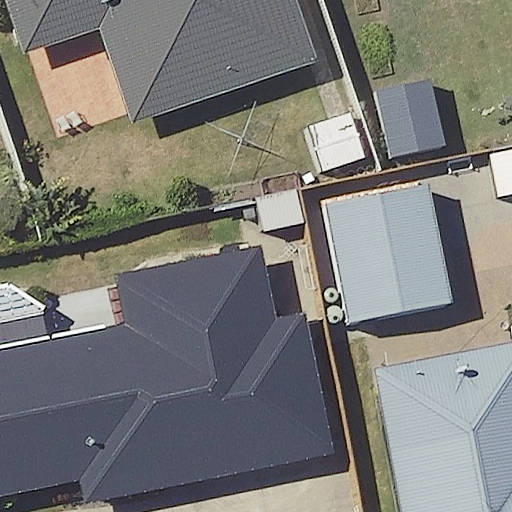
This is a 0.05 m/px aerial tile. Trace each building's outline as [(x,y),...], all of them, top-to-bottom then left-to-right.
[(307,72),(282,0),(7,0),(27,59),(102,34),(134,129),(307,72)] [(356,108),(298,127),(320,195),(379,176),(356,108)] [(511,153),(482,160),(496,219),(511,214),(511,153)] [(450,314),(426,207),(331,228),(355,335),(450,314)] [(272,345),(257,266),(125,290),(137,351),(0,375),(0,504),(46,496),(48,511),(68,511),(323,465),(300,339),(272,345)] [(511,511),(511,369),(382,395),(405,511),(511,511)]
